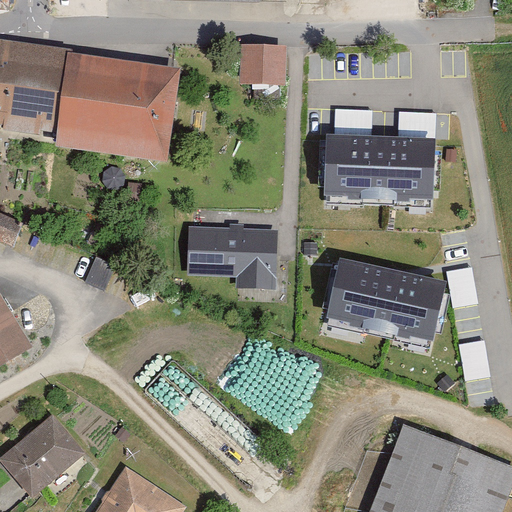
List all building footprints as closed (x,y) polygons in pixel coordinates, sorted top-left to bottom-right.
[(285,84),(286,46),(241,44),(240,83),(285,84)] [(0,50),(0,135),(29,139),(31,134),(42,135),(44,152),(158,168),(168,73),(60,60),(60,54),(0,50)] [(436,139),(327,134),(325,195),(434,199),(436,139)] [(0,247),(8,251),(17,229),(0,221),(0,247)] [(278,230),(189,226),(187,274),(276,278),(278,230)] [(446,282),(340,258),(327,318),(433,341),(446,282)] [(0,361),(24,347),(0,306),(0,361)] [(462,343),(468,379),(492,375),(485,339),(462,343)] [(0,448),(0,467),(22,497),(76,455),(45,415),(0,448)] [(511,465),(399,423),(365,511),(500,511),(511,482),(511,465)] [(117,467),(87,511),(176,511),(179,507),(117,467)]
